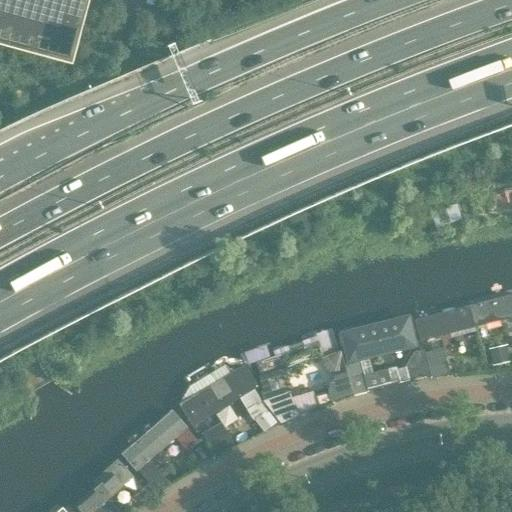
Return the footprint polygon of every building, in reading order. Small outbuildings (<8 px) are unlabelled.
[(0,0),(0,45),(69,64),(86,0),(0,0)] [(460,221),(455,204),(428,212),(432,229),(460,221)] [(478,332),(511,323),(511,301),(473,311),(478,332)] [(426,345),(478,332),(473,311),(421,323),(426,345)] [(346,362),(420,344),(412,312),(338,331),(346,362)] [(491,346),(493,362),(511,361),(509,344),(491,346)] [(405,382),(430,376),(425,356),(423,350),(412,353),(404,367),(402,368),(405,382)] [(340,351),(259,376),(264,395),(346,373),(340,351)] [(192,426),(258,386),(244,363),(178,403),(192,426)] [(348,378),(353,396),(369,392),(364,374),(348,378)] [(297,395),(299,409),(316,406),(314,392),(297,395)] [(267,404),(252,411),(262,429),(276,422),(267,404)] [(135,472),(187,427),(171,409),(119,454),(135,472)] [(222,421),(202,433),(215,455),(235,443),(222,421)] [(81,511),(98,511),(128,485),(116,472),(77,507),(81,511)]
